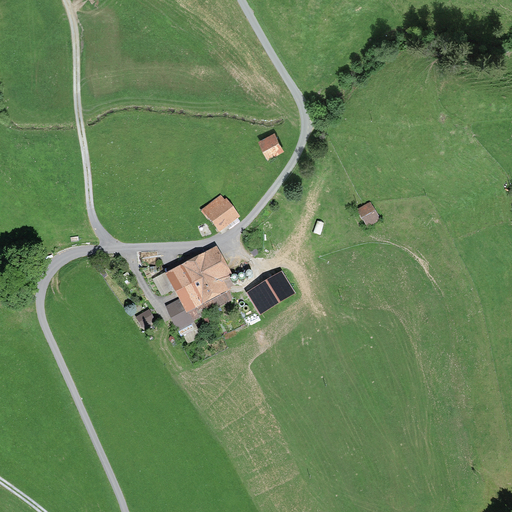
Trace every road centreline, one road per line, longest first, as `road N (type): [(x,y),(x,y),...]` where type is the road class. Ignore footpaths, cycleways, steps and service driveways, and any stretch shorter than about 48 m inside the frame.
road 1 (unclassified): [(242,0),(307,113),(297,154),(229,236),(112,248)]
road 2 (residential): [(112,248),(59,260),(40,303),(125,511)]
road 3 (track): [(112,248),(89,210),(66,0)]
